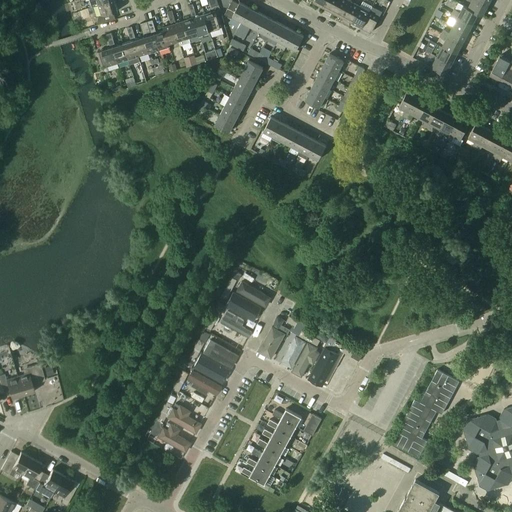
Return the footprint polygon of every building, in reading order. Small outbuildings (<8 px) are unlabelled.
[(118,10),(115,0),(114,0),(98,5),(101,14),(98,15),(97,21),(98,25),(116,19),(114,12),(118,10)] [(232,0),(225,14),(232,18),(229,23),(238,27),(242,21),(249,7),(240,2),(239,4),(232,0)] [(339,0),(326,0),(323,7),(333,12),(339,0)] [(339,0),(333,12),(343,17),(351,1),(351,0),(339,0)] [(482,15),(488,5),(478,0),(469,0),(472,1),(468,7),(478,13),(482,15)] [(360,6),(351,1),(343,17),(352,22),(360,6)] [(455,8),(453,12),(473,23),(478,13),(468,7),(464,5),(459,2),(455,9),(455,8)] [(370,11),(360,6),(352,22),(362,27),(370,11)] [(372,6),(370,11),(362,27),(372,32),(382,11),(372,6)] [(242,21),(251,26),(258,11),(249,7),(242,21)] [(215,11),(205,14),(210,31),(212,37),(223,34),(220,27),(222,26),(219,16),(217,16),(215,11)] [(267,16),(258,11),(251,26),(260,31),(267,16)] [(451,16),(447,22),(453,26),(468,33),(473,23),(453,12),(451,16)] [(210,31),(205,14),(194,17),(200,34),(210,31)] [(269,35),(276,21),(267,16),(260,31),(258,35),(267,40),(269,35)] [(195,35),(200,34),(194,17),(184,20),(190,40),(196,38),(195,35)] [(191,42),(190,40),(184,20),(174,23),(179,40),(181,45),(191,42)] [(276,44),(278,40),(286,26),(276,21),(269,35),(267,40),(276,44)] [(163,27),(164,30),(165,30),(169,43),(179,40),(174,23),(163,27)] [(295,31),(286,26),(278,40),(287,45),(295,31)] [(444,29),(442,33),(462,43),(468,33),(453,26),(450,32),(444,29)] [(165,30),(164,30),(154,33),(160,50),(170,47),(169,43),(165,30)] [(304,36),(295,31),(287,45),(296,50),(304,36)] [(160,50),(154,33),(144,36),(149,53),(160,50)] [(462,43),(442,33),(440,37),(446,40),(442,46),(457,54),(462,43)] [(134,40),(139,57),(149,53),(144,36),(134,40)] [(140,61),(139,57),(134,40),(123,43),(129,60),(130,65),(140,61)] [(113,46),(118,63),(129,60),(123,43),(113,46)] [(426,50),(431,53),(452,64),(457,54),(442,46),(437,43),(434,49),(428,46),(426,50)] [(113,46),(103,49),(102,49),(103,50),(98,52),(102,66),(107,65),(108,66),(118,63),(113,46)] [(494,54),(496,49),(490,46),(488,51),(494,54)] [(207,59),(217,56),(215,49),(205,52),(207,59)] [(330,53),(325,63),(339,70),(344,61),(330,53)] [(452,64),(431,53),(429,57),(435,60),(432,66),(446,74),(452,64)] [(490,74),(500,80),(511,61),(500,55),(490,74)] [(249,60),(244,69),(258,76),(263,67),(249,60)] [(500,80),(510,86),(511,82),(511,61),(500,80)] [(325,63),(320,72),(334,79),(339,70),(325,63)] [(138,70),(142,83),(146,82),(142,69),(138,70)] [(254,86),(258,76),(244,69),(239,78),(254,86)] [(320,72),(315,81),(329,88),(334,79),(320,72)] [(249,95),(254,86),(239,78),(235,87),(249,95)] [(315,81),(310,90),(324,98),(329,88),(315,81)] [(244,104),(249,95),(235,87),(230,96),(244,104)] [(324,98),(310,90),(305,99),(320,107),(324,98)] [(407,118),(418,97),(407,92),(399,106),(406,110),(403,115),(407,118)] [(239,113),(244,104),(230,96),(225,106),(239,113)] [(418,97),(407,118),(411,120),(414,114),(420,117),(428,103),(418,97)] [(423,126),(427,128),(438,108),(428,103),(420,117),(426,120),(423,126)] [(234,122),(239,113),(225,106),(220,115),(234,122)] [(438,108),(427,128),(431,130),(434,124),(440,128),(448,113),(438,108)] [(444,137),(447,139),(458,118),(448,113),(440,128),(446,131),(444,137)] [(230,131),(234,122),(220,115),(215,124),(230,131)] [(264,131),(261,136),(270,141),(273,135),(280,121),(271,116),(264,131)] [(469,124),(458,118),(447,139),(451,141),(454,135),(461,139),(469,124)] [(388,120),(385,126),(393,130),(396,125),(388,120)] [(280,121),(273,135),(282,140),(290,126),(280,121)] [(480,142),(487,128),(476,122),(469,137),(475,140),(472,146),(476,148),(480,142)] [(299,131),(290,126),(282,140),(291,145),(299,131)] [(480,142),(476,148),(480,150),(483,145),(489,148),(497,133),(487,128),(480,142)] [(308,136),(299,131),(291,145),(300,150),(308,136)] [(497,133),(489,148),(495,151),(492,157),(496,159),(507,139),(497,133)] [(310,155),(317,141),(308,136),(300,150),(298,155),(307,159),(310,155)] [(511,141),(507,139),(496,159),(500,161),(503,155),(509,158),(511,153),(511,141)] [(326,145),(317,141),(310,155),(319,160),(326,145)] [(231,276),(237,279),(237,280),(240,274),(234,270),(231,276)] [(231,276),(226,286),(232,289),(237,279),(231,276)] [(241,280),(236,290),(265,306),(271,295),(241,280)] [(232,289),(226,286),(221,295),(227,298),(232,289)] [(230,295),(225,304),(253,319),(258,310),(230,295)] [(215,308),(210,317),(215,320),(220,310),(224,312),(227,306),(218,302),(215,308)] [(226,309),(220,321),(226,324),(248,336),(251,330),(241,325),(244,319),(226,309)] [(290,315),(287,321),(286,321),(293,325),(296,326),(299,320),(290,315)] [(279,329),(284,319),(278,316),(273,325),(279,329)] [(215,320),(210,317),(205,326),(211,329),(215,320)] [(215,324),(211,332),(230,342),(234,334),(215,324)] [(270,360),(283,335),(269,328),(256,353),(270,360)] [(302,329),(299,335),(308,340),(311,335),(302,329)] [(311,335),(308,340),(318,345),(321,340),(326,343),(329,337),(314,329),(311,335)] [(199,339),(194,348),(199,351),(204,341),(209,333),(203,330),(202,332),(199,339)] [(305,343),(291,335),(276,363),(290,371),(305,343)] [(326,343),(325,345),(332,348),(333,346),(342,351),(345,346),(336,341),(329,337),(326,343)] [(216,341),(208,354),(231,367),(238,354),(216,341)] [(345,346),(342,351),(351,356),(354,351),(345,346)] [(194,348),(189,357),(195,360),(199,351),(194,348)] [(307,348),(294,373),(304,379),(317,354),(307,348)] [(319,386),(335,356),(323,349),(307,380),(319,386)] [(354,351),(351,356),(359,361),(362,355),(354,351)] [(200,352),(194,366),(222,382),(229,368),(200,352)] [(183,355),(180,360),(191,366),(194,361),(183,355)] [(339,356),(322,387),(338,396),(356,365),(339,356)] [(180,361),(177,367),(188,372),(191,367),(180,361)] [(18,376),(23,394),(35,390),(32,381),(45,377),(40,363),(27,367),(29,372),(18,376)] [(47,376),(54,374),(51,365),(44,367),(47,376)] [(192,369),(187,378),(215,393),(220,384),(192,369)] [(437,410),(442,413),(459,381),(438,369),(420,402),(415,399),(392,442),(419,456),(428,440),(422,437),(437,410)] [(182,370),(178,379),(183,382),(188,373),(182,370)] [(0,378),(2,387),(8,385),(12,397),(23,394),(18,376),(7,379),(5,373),(0,374),(0,378)] [(183,382),(178,379),(173,389),(178,391),(183,382)] [(169,395),(161,410),(167,413),(178,391),(173,389),(169,395)] [(194,392),(191,397),(201,403),(204,397),(194,392)] [(27,398),(27,408),(38,407),(37,397),(27,398)] [(167,417),(196,432),(201,422),(187,414),(190,410),(178,404),(176,408),(173,406),(167,417)] [(467,420),(463,427),(469,449),(477,453),(481,452),(482,455),(478,457),(474,464),(480,486),(488,490),(509,484),(511,477),(511,471),(511,472),(511,471),(511,406),(504,409),(500,417),(501,421),(497,422),(496,418),(488,413),(467,420)] [(281,418),(297,426),(302,416),(286,408),(283,414),(275,409),(273,414),(281,418)] [(159,415),(157,420),(162,423),(167,413),(161,410),(159,415)] [(313,435),(322,418),(314,414),(304,430),(313,435)] [(291,436),(297,426),(281,418),(278,423),(270,419),(268,423),(276,428),(276,427),(291,436)] [(163,425),(160,430),(157,437),(186,452),(192,440),(177,432),(179,428),(171,424),(169,428),(163,425)] [(286,445),(291,436),(276,427),(276,428),(273,433),(265,428),(262,433),(270,437),(271,437),(286,445)] [(182,434),(189,438),(192,432),(184,428),(182,434)] [(281,455),(286,445),(271,437),(270,437),(268,442),(260,438),(257,443),(265,447),(281,455)] [(276,465),(281,455),(265,447),(262,452),(254,448),(252,452),(260,456),(276,465)] [(22,473),(31,457),(21,451),(15,462),(7,458),(1,469),(14,476),(17,470),(22,473)] [(409,472),(411,468),(384,454),(382,457),(409,472)] [(270,474),(276,465),(260,456),(257,461),(249,457),(247,462),(255,466),(270,474)] [(31,457),(22,473),(29,477),(26,483),(35,488),(41,476),(36,473),(42,463),(31,457)] [(244,467),(242,471),(251,476),(260,481),(258,484),(269,489),(271,485),(275,477),(270,474),(255,466),(252,471),(244,467)] [(52,468),(47,479),(41,476),(35,488),(51,497),(54,491),(63,474),(52,468)] [(465,486),(468,481),(447,469),(444,474),(465,486)] [(73,480),(63,474),(54,491),(64,497),(61,502),(67,505),(73,494),(68,491),(73,480)] [(456,511),(435,501),(440,493),(416,479),(397,511),(456,511)] [(0,507),(4,510),(2,511),(17,511),(21,505),(0,493),(0,507)] [(29,498),(26,504),(32,507),(35,501),(29,498)]
